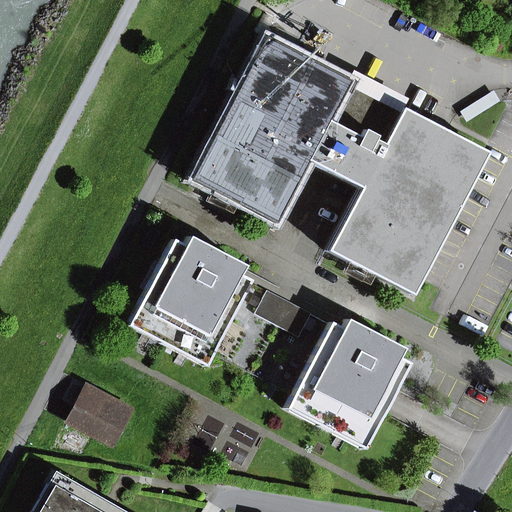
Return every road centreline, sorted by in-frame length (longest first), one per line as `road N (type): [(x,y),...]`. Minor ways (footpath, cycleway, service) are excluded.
road 1 (residential): [(249,0),(20,439)]
road 2 (track): [(131,0),(0,252)]
